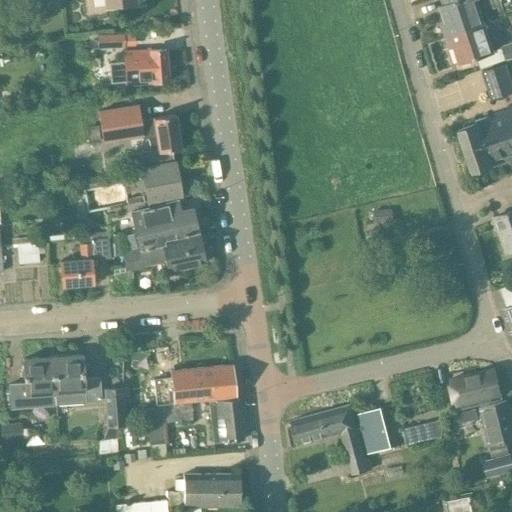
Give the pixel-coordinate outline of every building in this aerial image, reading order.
[(445,0),(447,5),(441,7),(451,37),(485,26),(476,0),(445,0)] [(493,49),(485,26),(451,37),(460,64),(477,58),(481,69),(506,60),(502,47),(493,49)] [(97,48),(125,48),(125,34),(97,34),(97,48)] [(511,43),(502,47),(506,60),(511,57),(511,43)] [(125,52),(126,63),(110,64),(111,83),(127,82),(127,83),(168,81),(166,50),(149,51),(125,52)] [(511,92),(511,80),(506,64),(482,72),(491,100),(511,92)] [(139,105),(98,111),(103,141),(142,135),(142,138),(148,137),(151,151),(130,154),(133,169),(135,168),(172,161),(171,150),(181,148),(175,114),(154,117),(141,119),(139,105)] [(473,172),(495,165),(510,160),(511,166),(511,109),(479,120),(480,123),(459,130),(473,172)] [(172,161),(135,168),(139,188),(145,187),(148,202),(182,196),(175,161),(172,161)] [(178,201),(133,212),(140,244),(141,248),(198,235),(192,210),(181,212),(178,201)] [(511,211),(495,218),(507,252),(511,250),(511,211)] [(142,250),(137,251),(139,261),(150,261),(150,266),(167,261),(170,272),(206,263),(199,235),(198,235),(141,248),(142,250)] [(80,260),(61,261),(63,285),(93,283),(91,258),(92,258),(92,260),(110,258),(108,237),(91,239),(91,243),(79,244),(80,260)] [(41,261),(40,240),(18,241),(19,262),(41,261)] [(150,266),(150,261),(139,261),(137,251),(124,254),(129,271),(150,266)] [(502,303),(511,299),(511,282),(497,289),(502,303)] [(82,355),(53,357),(56,393),(57,405),(72,403),(101,401),(99,378),(84,378),(82,355)] [(26,382),(8,384),(10,408),(39,406),(57,405),(56,393),(53,357),(24,359),(26,382)] [(172,370),(172,377),(153,379),(155,404),(175,402),(235,396),(232,365),(172,370)] [(495,370),(452,381),(459,410),(479,405),(502,398),(495,370)] [(108,425),(120,424),(125,423),(123,388),(105,389),(108,425)] [(243,439),(238,398),(208,401),(213,442),(243,439)] [(509,454),(506,442),(511,440),(511,416),(508,400),(481,407),(491,446),(489,446),(492,458),(483,460),(487,477),(511,470),(511,457),(511,453),(509,454)] [(142,424),(193,419),(191,403),(186,403),(186,401),(170,403),(170,406),(140,409),(142,424)] [(351,405),(292,421),(293,422),(299,444),(340,432),(352,474),(372,469),(369,459),(366,460),(358,428),(357,428),(351,405)] [(391,449),(381,407),(357,413),(368,454),(391,449)] [(476,409),(457,413),(457,415),(452,416),(453,423),(459,422),(459,423),(478,419),(476,409)] [(0,427),(1,444),(22,442),(20,422),(0,424),(0,427)] [(405,431),(408,445),(424,441),(420,428),(405,431)] [(239,474),(185,474),(185,506),(239,506),(239,474)] [(449,499),(450,511),(477,511),(476,496),(449,499)] [(166,511),(165,500),(114,505),(114,511),(166,511)]
